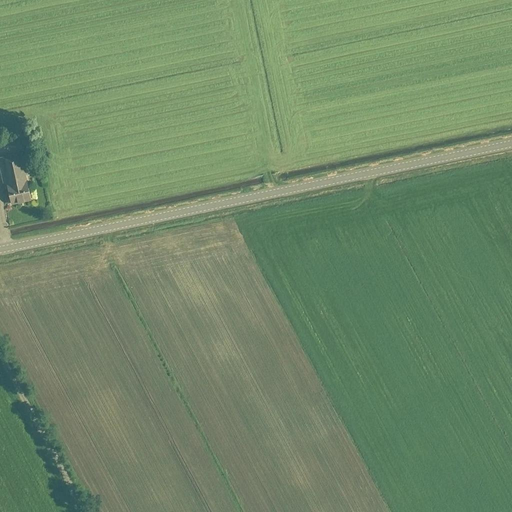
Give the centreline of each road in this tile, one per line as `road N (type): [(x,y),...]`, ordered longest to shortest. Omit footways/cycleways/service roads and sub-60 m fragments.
road 1 (tertiary): [(0,249),(511,145)]
road 2 (track): [(235,0),(271,193)]
